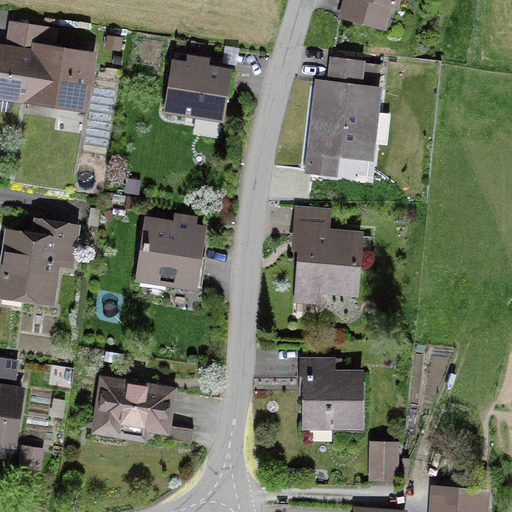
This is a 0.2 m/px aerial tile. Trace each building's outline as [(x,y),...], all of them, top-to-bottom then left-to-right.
[(408,0),(349,0),(344,15),(398,32),(408,0)] [(102,34),(8,22),(0,70),(0,101),(91,115),(102,34)] [(243,62),(177,51),(166,116),(233,126),(243,62)] [(393,63),(326,54),(312,169),(379,177),(393,63)] [(339,208),(300,205),(292,305),(332,309),(333,295),(371,298),(376,228),(337,225),(339,208)] [(83,221),(20,212),(4,304),(71,312),(83,221)] [(217,225),(150,215),(139,287),(206,297),(217,225)] [(20,363),(0,359),(0,373),(18,377),(20,363)] [(377,372),(311,371),(309,430),(375,432),(377,372)] [(180,386),(105,375),(97,431),(172,442),(180,386)] [(28,388),(0,383),(0,444),(19,447),(28,388)] [(404,441),(372,441),(372,476),(403,477),(404,441)] [(503,511),(506,485),(441,480),(438,511),(503,511)]
